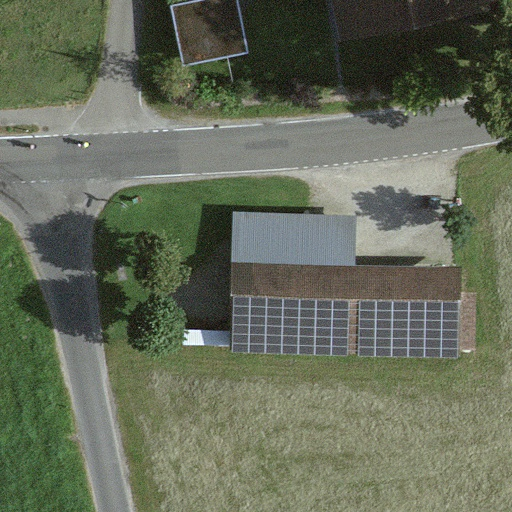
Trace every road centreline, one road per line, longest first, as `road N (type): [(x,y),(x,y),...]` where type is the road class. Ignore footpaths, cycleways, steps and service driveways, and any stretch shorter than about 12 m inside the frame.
road 1 (tertiary): [(511,116),(378,141),(33,170)]
road 2 (tertiary): [(114,511),(33,170)]
road 3 (track): [(122,0),(98,165)]
